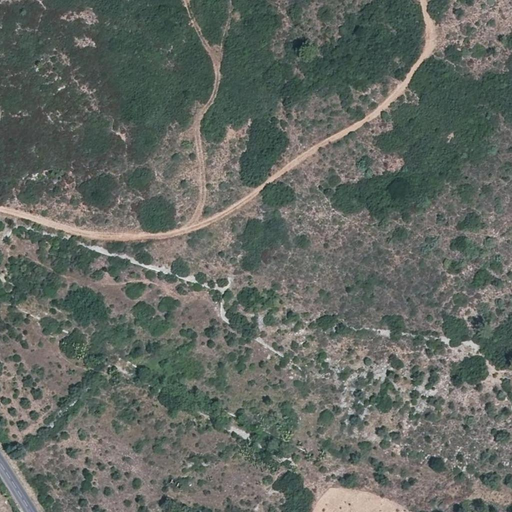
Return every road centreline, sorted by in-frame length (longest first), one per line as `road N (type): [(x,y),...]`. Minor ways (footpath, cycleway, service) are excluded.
road 1 (track): [(0,210),(125,236),(184,228),(225,210),(369,116),(411,74),(428,31),(424,0)]
road 2 (track): [(184,228),(198,204),(203,126),(218,78),(187,0)]
